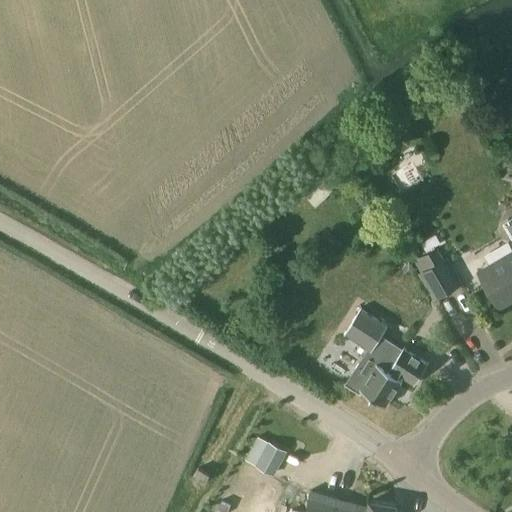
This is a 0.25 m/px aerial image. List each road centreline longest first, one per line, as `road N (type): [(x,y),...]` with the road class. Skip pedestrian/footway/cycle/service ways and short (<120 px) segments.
road 1 (tertiary): [(417,477),(0,223)]
road 2 (unclassified): [(417,477),(448,415),(511,377)]
